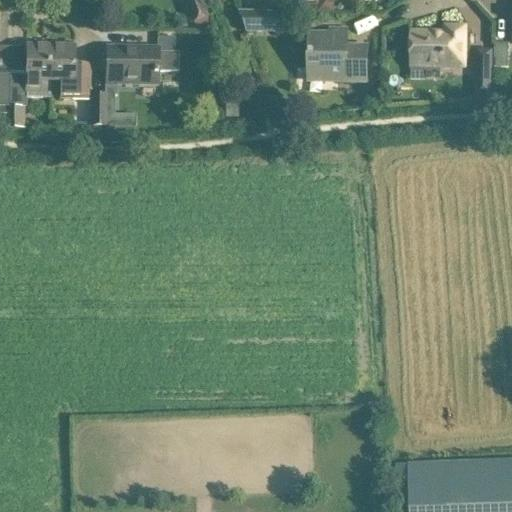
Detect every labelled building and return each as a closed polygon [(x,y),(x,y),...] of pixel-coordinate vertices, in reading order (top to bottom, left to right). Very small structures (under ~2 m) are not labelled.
[(210,25),(207,18),(200,0),(183,0),(193,23),(194,23),(197,30),(210,25)] [(302,4),(302,14),(309,14),(315,14),(318,14),(318,13),(318,4),(318,3),(317,0),(301,0),(302,3),(302,4)] [(318,4),(318,13),(321,13),(335,13),(334,4),(330,0),(317,0),(318,3),(318,4)] [(245,34),(274,34),(275,13),(238,13),(245,34)] [(465,49),(466,29),(446,28),(445,34),(411,33),(411,53),(411,68),(411,81),(426,81),(426,75),(441,76),(441,68),(464,69),(465,49)] [(347,47),(347,30),(329,30),(329,35),(310,35),(309,74),(337,74),(337,83),(367,84),(367,48),(347,47)] [(507,69),(507,44),(494,44),(494,69),(507,69)] [(49,82),(50,49),(26,48),(26,76),(10,76),(10,87),(9,108),(27,108),(27,99),(49,99),(49,82)] [(50,49),(49,82),(60,83),(60,101),(89,101),(90,66),(74,66),(74,49),(50,49)] [(157,50),(107,49),(107,85),(156,86),(157,73),(177,74),(178,54),(157,53),(157,50)] [(491,98),(492,68),(476,67),(475,98),(491,98)] [(0,107),(9,108),(10,87),(10,76),(0,75),(0,107)] [(106,132),(106,127),(107,97),(92,97),(91,132),(106,132)] [(226,102),(226,119),(238,119),(238,102),(226,102)] [(396,511),(511,511),(511,462),(408,466),(394,467),(396,511)]
